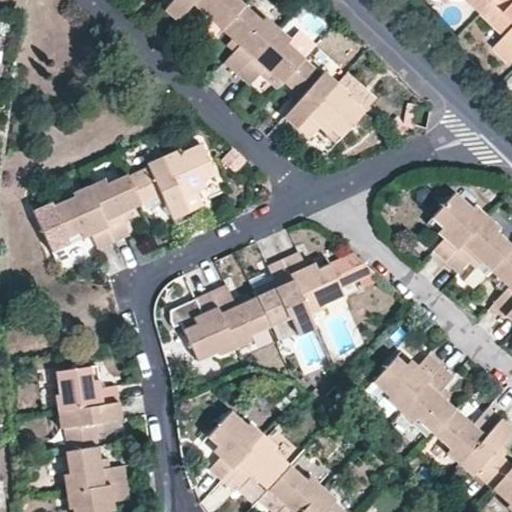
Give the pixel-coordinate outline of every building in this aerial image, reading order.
[(173,0),(166,8),(179,19),(195,0),(173,0)] [(208,14),(224,28),(244,5),(238,0),(195,0),(179,19),(192,32),(199,24),(203,20),(208,14)] [(475,0),(484,8),(491,0),(475,0)] [(511,0),(491,0),(484,8),(506,30),(500,38),(511,49),(511,0)] [(238,73),(278,29),(265,16),(261,20),(244,5),(224,28),(240,43),(236,49),(226,61),(238,73)] [(208,14),(203,20),(199,24),(205,30),(214,38),(218,34),(224,28),(208,14)] [(0,21),(0,33),(7,34),(9,23),(0,21)] [(224,28),(218,34),(230,44),(236,49),(240,43),(224,28)] [(268,68),(283,83),(286,79),(304,58),(289,44),(291,41),(290,40),(278,29),(238,73),(252,86),(263,74),(268,68)] [(289,44),(304,58),(317,44),(300,29),(290,40),(291,41),(289,44)] [(511,60),(511,59),(511,49),(500,38),(495,44),(511,60)] [(297,126),(338,81),(324,67),(319,72),(304,58),(286,79),(302,94),(297,100),(284,114),(297,126)] [(269,79),(278,88),(281,84),(283,83),(268,68),(263,74),(269,79)] [(346,72),(338,81),(351,92),(348,95),(365,110),(376,99),(346,72)] [(283,83),(281,84),(291,94),(297,100),(302,94),(286,79),(283,83)] [(351,92),(338,81),(297,126),(310,138),(320,127),(326,121),(343,137),(365,110),(348,95),(351,92)] [(338,143),(343,137),(326,121),(320,127),(324,131),(338,143)] [(316,154),(330,147),(323,132),(308,140),(316,154)] [(206,138),(180,149),(183,153),(207,142),(206,138)] [(180,149),(164,156),(188,211),(205,203),(200,191),(196,183),(220,173),(207,142),(183,153),(180,149)] [(246,160),(232,148),(222,159),(235,172),(246,160)] [(149,168),(129,176),(143,207),(162,199),(167,207),(171,218),(188,211),(164,156),(147,164),(149,168)] [(129,176),(127,172),(106,182),(103,176),(88,183),(114,240),(129,233),(126,225),(122,217),(143,207),(129,176)] [(224,181),(220,173),(196,183),(200,191),(207,188),(224,181)] [(99,247),(114,240),(88,183),(72,191),(74,196),(55,204),(70,236),(89,228),(92,234),(99,247)] [(432,247),(445,259),(486,213),(473,201),(469,204),(453,190),(430,216),(440,224),(447,231),(441,237),(432,247)] [(162,199),(143,207),(147,216),(160,211),(167,207),(162,199)] [(147,216),(143,207),(122,217),(126,225),(133,222),(147,216)] [(490,269),(511,244),(511,242),(496,229),(499,225),(486,213),(445,259),(458,271),(469,261),(475,254),(480,259),(490,269)] [(439,234),(441,237),(447,231),(440,224),(435,230),(439,234)] [(87,237),(92,234),(89,228),(70,236),(72,243),(87,237)] [(511,244),(490,269),(501,278),(508,284),(502,291),(493,301),(504,312),(511,303),(511,244)] [(300,251),(284,258),(310,316),(326,308),(325,305),(345,296),(342,290),(378,273),(355,253),(318,269),(310,273),(306,265),(300,251)] [(475,265),(480,259),(475,254),(469,261),(472,263),(475,265)] [(316,328),(310,316),(284,258),(269,265),(271,269),(278,287),(257,296),(272,328),(292,319),(295,323),(300,335),(316,328)] [(311,264),(306,265),(310,273),(318,269),(315,262),(311,264)] [(278,287),(271,269),(260,273),(249,278),(257,296),(278,287)] [(499,287),(502,291),(508,284),(501,278),(496,285),(499,287)] [(251,337),(272,328),(257,296),(243,302),(236,305),(233,298),(227,284),(211,291),(236,349),(252,342),(251,337)] [(221,356),(236,349),(211,291),(195,298),(202,313),(205,320),(195,324),(182,329),(198,361),(219,352),(221,356)] [(237,297),(233,298),(236,305),(243,302),(240,295),(237,297)] [(192,318),(195,324),(205,320),(202,313),(196,316),(192,318)] [(395,410),(396,411),(439,364),(427,353),(418,363),(413,369),(404,362),(395,353),(370,380),(373,382),(388,397),(385,401),(395,410)] [(410,357),(404,362),(413,369),(418,363),(414,360),(410,357)] [(54,395),(56,411),(116,402),(113,383),(97,385),(90,386),(88,378),(86,363),(54,368),(57,394),(54,395)] [(412,419),(429,435),(455,407),(443,397),(436,391),(442,384),(450,375),(439,364),(396,411),(409,423),(412,419)] [(96,377),(88,378),(90,386),(97,385),(97,381),(96,377)] [(388,397),(373,382),(362,393),(389,417),(395,410),(385,401),(388,397)] [(445,388),(442,384),(436,391),(443,397),(448,391),(445,388)] [(116,402),(56,411),(59,429),(63,429),(66,450),(95,446),(93,430),(92,422),(98,421),(118,418),(116,402)] [(446,456),(456,465),(499,418),(487,408),(478,418),(473,424),(466,417),(455,407),(429,435),(448,452),(446,456)] [(206,466),(219,479),(261,431),(247,418),(242,423),(226,408),(204,433),(213,442),(221,449),(216,455),(206,466)] [(471,411),(466,417),(473,424),(478,418),(475,415),(471,411)] [(472,474),(488,489),(511,462),(511,457),(504,451),(497,445),(502,439),(511,429),(499,418),(456,465),(468,477),(472,474)] [(265,487),(287,462),(270,446),(274,442),(261,431),(219,479),(232,490),(243,478),(248,472),(255,478),(265,487)] [(505,441),(502,439),(497,445),(504,451),(509,445),(505,441)] [(212,450),(216,455),(221,449),(213,442),(209,448),(212,450)] [(97,459),(95,446),(66,450),(63,451),(66,472),(62,473),(65,491),(123,483),(120,464),(105,466),(99,467),(97,459)] [(304,476),(287,462),(265,487),(275,496),(282,502),(278,508),(273,511),(296,511),(321,484),(308,472),(304,476)] [(504,509),(507,511),(511,511),(511,462),(488,489),(507,505),(504,509)] [(250,483),(255,478),(248,472),(243,478),(247,481),(250,483)] [(123,483),(65,491),(68,507),(71,507),(71,511),(112,511),(112,508),(104,509),(103,502),(111,501),(125,498),(123,483)] [(335,496),(321,484),(296,511),(345,511),(331,500),(335,496)] [(275,505),(278,508),(282,502),(275,496),(271,501),(275,505)] [(104,509),(112,508),(111,505),(111,501),(103,502),(104,509)]
